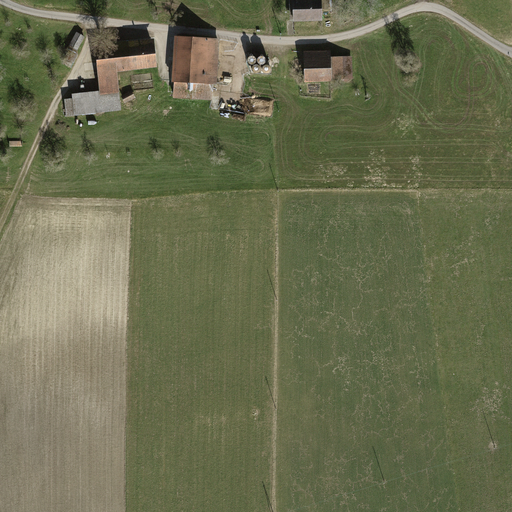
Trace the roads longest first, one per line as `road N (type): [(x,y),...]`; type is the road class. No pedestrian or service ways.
road 1 (track): [(2,0),(83,19),(271,40),(339,37),(425,6),(511,52)]
road 2 (track): [(0,237),(97,21)]
